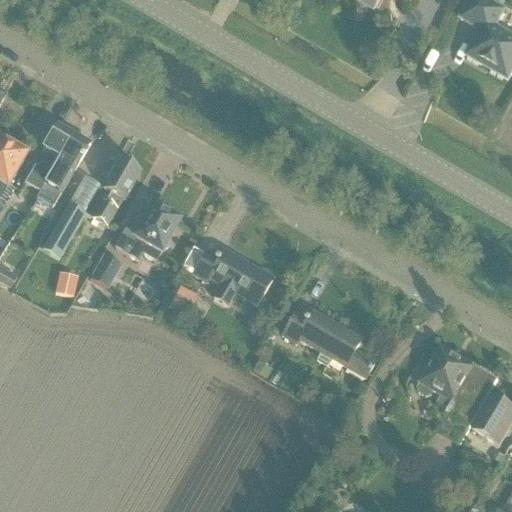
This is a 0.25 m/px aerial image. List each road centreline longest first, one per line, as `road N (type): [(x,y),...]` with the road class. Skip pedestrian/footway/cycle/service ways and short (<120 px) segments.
road 1 (unclassified): [(511,336),(0,40)]
road 2 (tertiary): [(511,215),(144,0)]
